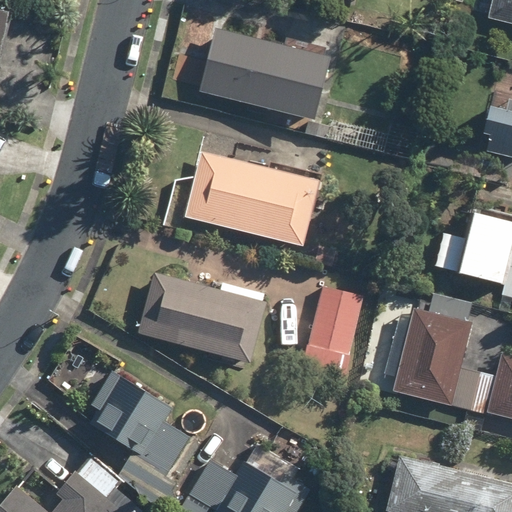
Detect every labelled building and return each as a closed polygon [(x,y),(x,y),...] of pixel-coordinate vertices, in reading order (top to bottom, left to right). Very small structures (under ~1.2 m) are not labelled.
[(511,0),(489,0),(485,21),(511,27),(511,0)] [(326,55),(212,28),(196,94),(310,121),(326,55)] [(511,97),(508,97),(504,113),(484,108),(474,150),(511,159),(511,97)] [(315,178),(199,151),(183,221),(298,248),(315,178)] [(498,287),(511,225),(511,216),(471,206),(463,238),(441,232),(431,270),(498,287)] [(511,225),(498,287),(496,295),(511,298),(511,225)] [(215,289),(151,272),(135,334),(245,363),(263,295),(217,283),(215,289)] [(338,292),(320,288),(301,369),(341,378),(353,326),(362,328),(366,307),(359,305),(365,280),(342,275),(338,292)] [(426,313),(412,309),(391,391),(511,422),(511,358),(498,355),(493,375),(459,367),(470,323),(466,322),(471,303),(431,293),(426,313)] [(97,409),(86,424),(133,456),(118,478),(167,511),(176,498),(171,494),(176,487),(162,477),(189,438),(163,420),(170,411),(111,370),(89,403),(97,409)] [(235,476),(208,461),(181,509),(186,511),(207,511),(210,507),(219,511),(293,511),(307,489),(289,479),(297,466),(254,442),(235,476)] [(511,511),(511,485),(395,458),(382,511),(511,511)] [(43,511),(15,488),(0,505),(0,511),(129,511),(134,506),(112,488),(117,482),(90,459),(77,474),(73,470),(55,492),(64,499),(52,511),(43,511)]
